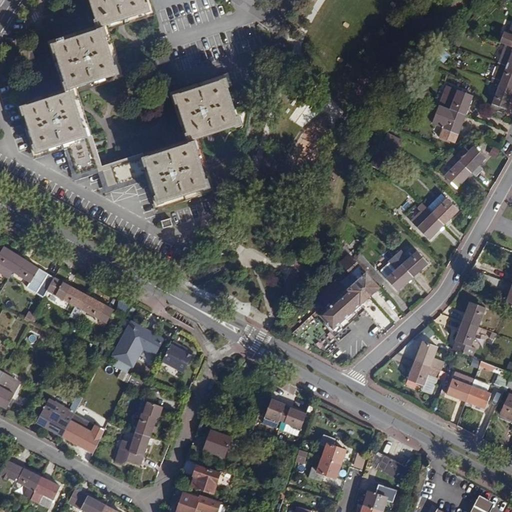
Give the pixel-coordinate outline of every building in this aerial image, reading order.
[(99,30),(105,27),(144,14),(145,15),(152,12),(149,2),(147,3),(146,0),(90,0),(97,19),(95,20),(99,30)] [(505,31),(501,42),(504,44),(511,46),(511,26),(510,33),(505,31)] [(109,37),(105,27),(99,30),(67,41),(65,37),(58,39),(58,42),(52,44),(55,53),(57,53),(66,81),(64,82),(67,93),(29,105),(28,104),(21,106),(24,117),(26,116),(27,121),(35,144),(33,145),(36,155),(44,153),(43,151),(67,144),(77,176),(102,166),(93,136),(90,137),(87,128),(86,128),(77,99),(78,99),(75,89),(113,76),(114,77),(121,75),(119,68),(118,65),(116,66),(107,38),(109,37)] [(511,68),(511,46),(504,44),(497,63),(511,68)] [(167,53),(119,68),(121,75),(122,78),(162,66),(171,96),(174,95),(181,93),(167,53)] [(511,68),(497,63),(490,82),(499,85),(511,89),(511,68)] [(220,81),(181,93),(174,95),(177,105),(179,104),(188,133),(186,134),(189,143),(196,140),(235,127),(236,128),(243,126),(239,116),(238,116),(229,88),(230,87),(227,77),(220,80),(220,81)] [(511,89),(499,85),(490,111),(503,118),(507,110),(508,110),(511,98),(511,89)] [(447,86),(439,105),(467,116),(474,96),(447,86)] [(467,116),(439,105),(436,114),(446,117),(439,138),(456,144),(467,116)] [(381,141),(396,149),(401,140),(386,132),(381,141)] [(112,163),(119,184),(150,174),(157,195),(155,196),(158,205),(165,203),(165,202),(205,189),(205,190),(212,188),(208,178),(207,179),(199,150),(196,140),(189,143),(151,156),(150,155),(145,157),(143,153),(112,163)] [(455,156),(473,173),(487,159),(474,146),(469,151),(465,147),(455,156)] [(452,154),(450,156),(445,161),(452,168),(445,175),(458,189),(473,173),(455,156),(452,154)] [(112,163),(102,166),(109,187),(119,184),(112,163)] [(441,194),(427,208),(445,225),(460,210),(447,198),(446,199),(441,194)] [(445,225),(427,208),(413,221),(419,226),(417,227),(431,240),(445,225)] [(164,229),(174,226),(172,218),(162,221),(164,229)] [(2,252),(0,250),(0,264),(13,273),(22,258),(5,247),(2,252)] [(402,250),(395,256),(414,278),(429,264),(418,250),(409,258),(402,250)] [(357,281),(371,297),(381,288),(379,286),(372,278),(356,260),(350,254),(340,263),(357,281)] [(356,260),(372,278),(378,273),(361,255),(356,260)] [(382,269),(382,273),(399,291),(414,278),(395,256),(389,261),(390,262),(382,269)] [(55,278),(22,258),(13,273),(30,283),(27,288),(44,298),(48,291),(55,278)] [(378,273),(372,278),(379,286),(384,281),(378,273)] [(55,278),(48,291),(82,310),(89,296),(55,278)] [(362,305),(371,297),(357,281),(347,290),(338,280),(319,298),(327,307),(318,315),(329,326),(327,328),(335,336),(366,309),(362,305)] [(115,309),(89,296),(82,310),(103,321),(108,324),(115,309)] [(469,302),(462,321),(479,327),(486,308),(469,302)] [(316,347),(332,337),(320,318),(304,328),(316,347)] [(147,346),(154,333),(132,321),(114,356),(135,367),(145,348),(146,346),(147,346)] [(479,327),(462,321),(455,341),(472,347),(479,327)] [(165,339),(154,333),(147,346),(158,352),(165,339)] [(422,341),(414,361),(442,371),(445,362),(435,358),(439,347),(422,341)] [(163,361),(185,373),(195,354),(174,342),(163,361)] [(158,352),(147,346),(146,349),(157,355),(158,352)] [(442,371),(414,361),(408,380),(425,386),(428,376),(439,379),(442,371)] [(511,373),(500,369),(493,386),(504,391),(506,387),(510,379),(511,373)] [(133,376),(122,370),(119,378),(129,384),(133,376)] [(3,373),(0,378),(0,406),(7,410),(15,395),(14,394),(19,385),(10,380),(11,377),(3,373)] [(133,376),(129,384),(139,389),(143,381),(133,376)] [(467,403),(473,386),(453,378),(446,395),(467,403)] [(227,395),(247,403),(252,391),(232,383),(227,395)] [(491,393),(473,386),(467,403),(473,405),(485,410),(491,393)] [(499,415),(511,421),(511,395),(509,394),(499,415)] [(244,411),(247,403),(227,395),(218,417),(238,425),(242,417),(249,420),(252,414),(244,411)] [(71,422),(82,401),(75,399),(70,409),(50,399),(37,423),(63,437),(71,422)] [(279,421),(280,420),(284,408),(286,405),(271,399),(265,416),(279,421)] [(30,411),(33,404),(26,400),(22,407),(30,411)] [(138,432),(152,437),(153,433),(157,433),(158,429),(155,427),(158,419),(162,417),(165,407),(146,400),(142,402),(139,408),(141,412),(144,413),(138,432)] [(280,420),(284,422),(289,410),(284,408),(280,420)] [(289,410),(284,422),(301,429),(306,415),(290,408),(289,410)] [(101,438),(71,422),(63,437),(94,454),(101,438)] [(233,438),(212,430),(204,450),(225,458),(233,438)] [(142,465),(152,437),(138,432),(136,432),(132,443),(123,440),(116,462),(122,464),(128,460),(142,465)] [(323,458),(342,465),(347,450),(335,445),(337,439),(324,435),(321,444),(327,446),(323,458)] [(367,451),(360,448),(354,467),(361,469),(367,451)] [(299,449),(297,461),(307,463),(309,451),(299,449)] [(379,451),(371,465),(403,483),(411,470),(379,451)] [(337,479),(342,465),(323,458),(319,469),(313,467),(309,477),(323,481),(325,475),(337,479)] [(196,462),(186,459),(182,472),(190,475),(196,462)] [(31,500),(43,477),(9,460),(0,477),(8,481),(10,478),(28,488),(24,496),(31,500)] [(221,473),(198,464),(193,476),(195,477),(192,487),(214,494),(221,473)] [(62,486),(43,477),(31,500),(40,504),(44,495),(53,500),(54,500),(62,486)] [(369,491),(364,506),(384,511),(388,500),(394,501),(397,491),(380,485),(377,493),(369,491)] [(103,511),(107,505),(76,489),(69,504),(84,511),(103,511)] [(206,511),(217,511),(220,503),(201,496),(201,498),(184,493),(177,511),(195,511),(197,509),(206,511)] [(44,495),(40,504),(49,508),(53,500),(44,495)] [(481,496),(472,511),(490,511),(495,504),(481,496)]
